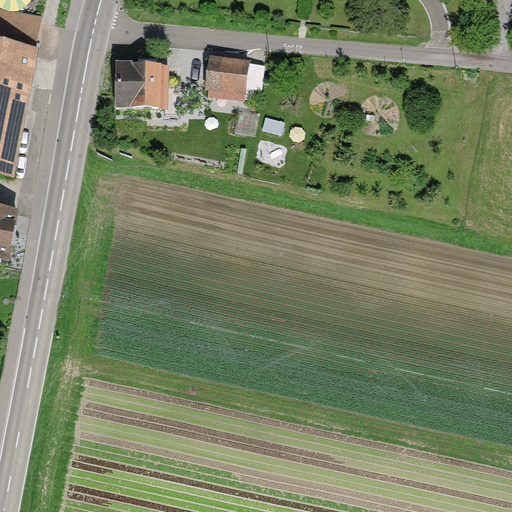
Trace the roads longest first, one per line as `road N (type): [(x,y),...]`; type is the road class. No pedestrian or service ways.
road 1 (secondary): [(4,511),(94,27)]
road 2 (residential): [(511,67),(94,27)]
